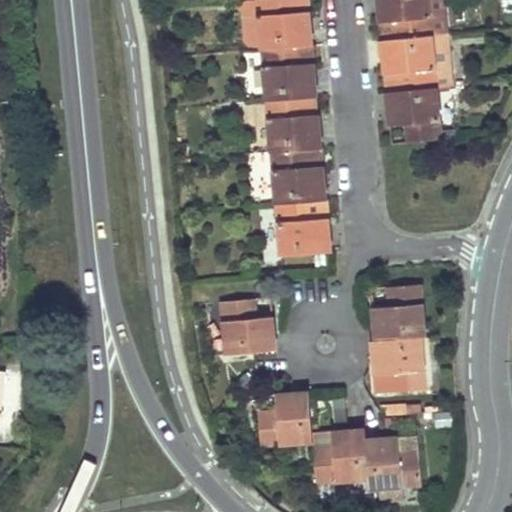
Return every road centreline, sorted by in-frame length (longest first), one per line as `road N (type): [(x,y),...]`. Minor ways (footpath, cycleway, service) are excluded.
road 1 (residential): [(337,0),(356,206),(366,231),(403,248),(465,252),(496,291)]
road 2 (secondary): [(232,511),(154,414),(98,270)]
road 3 (secondary): [(72,0),(98,270)]
road 4 (secondary): [(98,270),(99,427),(66,511)]
road 5 (unclassified): [(485,511),(499,449),(490,366),(496,291)]
